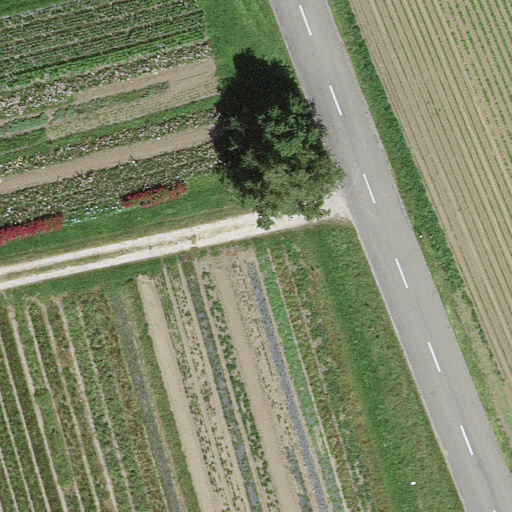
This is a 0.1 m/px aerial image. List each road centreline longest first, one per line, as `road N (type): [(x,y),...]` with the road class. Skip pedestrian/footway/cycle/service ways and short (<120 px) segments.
road 1 (tertiary): [(492,511),(298,0)]
road 2 (track): [(369,191),(256,227),(0,280)]
